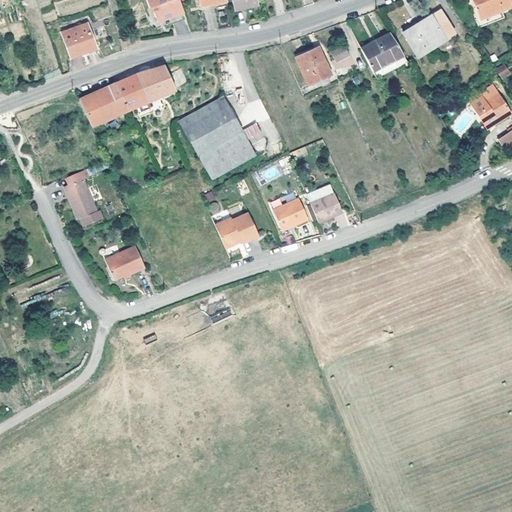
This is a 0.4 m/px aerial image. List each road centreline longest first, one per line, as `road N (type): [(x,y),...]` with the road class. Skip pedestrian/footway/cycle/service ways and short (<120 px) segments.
road 1 (residential): [(511,170),(389,225),(111,318),(87,298),(38,193)]
road 2 (tertiary): [(0,107),(133,58),(283,30),(368,0)]
